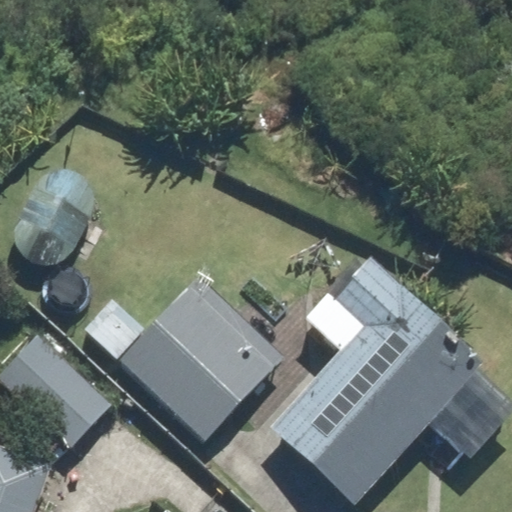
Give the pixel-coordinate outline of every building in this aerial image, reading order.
[(43,183),(41,186),(21,227),(20,229),(19,232),(19,234),(18,237),(18,239),(19,242),(19,244),(20,247),(20,249),(21,252),(23,254),(24,256),(26,258),(27,260),(29,262),(31,264),(34,265),(36,266),(38,267),(41,268),(43,269),(46,269),(48,269),(51,269),(54,269),(56,269),(59,268),(61,267),(63,266),(66,265),(68,264),(70,262),(72,260),(73,258),(75,256),(97,212),(98,210),(98,207),(98,205),(99,202),(98,200),(98,198),(98,195),(97,193),(96,190),(95,188),(94,186),(92,184),(91,182),(89,180),(87,179),(85,177),(83,176),(81,175),(79,174),(76,173),(74,172),(72,172),(69,172),(67,172),(64,172),(62,172),(59,173),(57,173),(55,174),(53,176),(50,177),(48,178),(46,180),(45,182),(43,183)] [(374,255),(312,319),(346,352),(275,424),(357,503),(489,368),(374,255)] [(154,334),(118,299),(89,329),(207,445),(288,361),(206,281),(154,334)] [(1,378),(52,427),(36,443),(52,459),(68,442),(74,449),(118,404),(45,333),(1,378)] [(0,446),(0,511),(40,511),(55,463),(0,446)]
